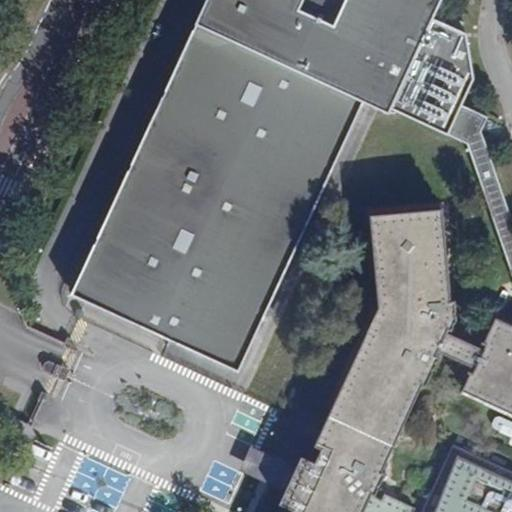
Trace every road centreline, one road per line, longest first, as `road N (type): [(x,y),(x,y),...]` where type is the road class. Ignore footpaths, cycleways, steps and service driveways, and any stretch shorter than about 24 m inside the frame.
road 1 (unclassified): [(0,204),(88,0)]
road 2 (residential): [(53,0),(0,119)]
